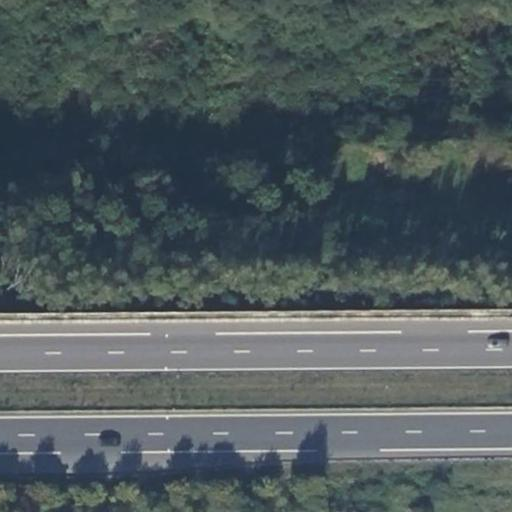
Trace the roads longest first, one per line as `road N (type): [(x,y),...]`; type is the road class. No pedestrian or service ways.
road 1 (trunk): [(511,350),(0,354)]
road 2 (trunk): [(0,436),(511,432)]
